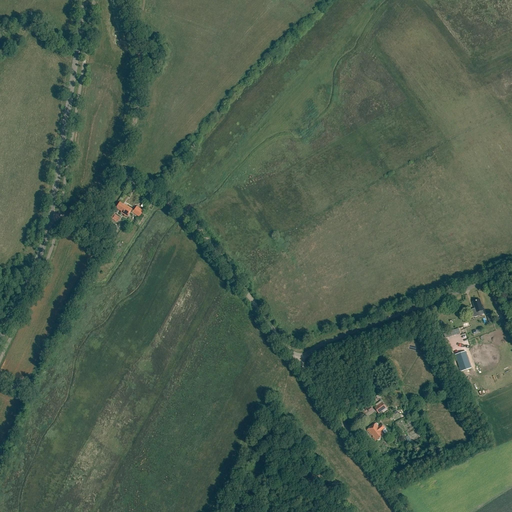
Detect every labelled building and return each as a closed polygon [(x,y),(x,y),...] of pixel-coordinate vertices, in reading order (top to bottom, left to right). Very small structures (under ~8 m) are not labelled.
[(120,212),(119,213),(127,217),(132,210),(126,206),(126,207),(123,205),(123,206),(119,203),(115,208),(120,212)] [(139,218),(143,211),(136,207),(132,213),(139,218)] [(120,218),(114,214),(111,218),(117,222),(120,218)] [(475,308),(472,309),(471,311),(474,316),(475,317),(485,313),(482,306),(479,300),(472,302),(475,308)] [(458,328),(443,334),(445,338),(460,333),(458,328)] [(382,402),(374,408),(379,414),(386,408),(382,402)] [(384,434),(381,430),(384,428),(381,424),(378,427),(377,425),(378,425),(375,422),(366,429),(375,441),(384,434)]
